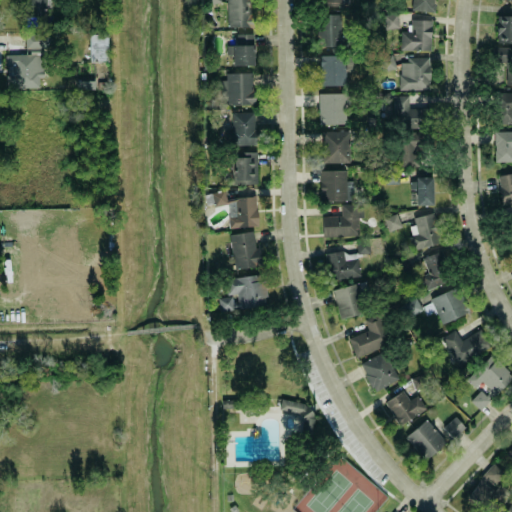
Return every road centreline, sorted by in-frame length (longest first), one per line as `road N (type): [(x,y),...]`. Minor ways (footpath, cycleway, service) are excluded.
road 1 (residential): [(286,0),(288,209),(307,318),(380,453),(428,504)]
road 2 (residential): [(466,0),(460,112),(471,220),(489,280),(511,317)]
road 3 (track): [(215,511),(217,337)]
road 4 (residential): [(511,414),(428,504)]
